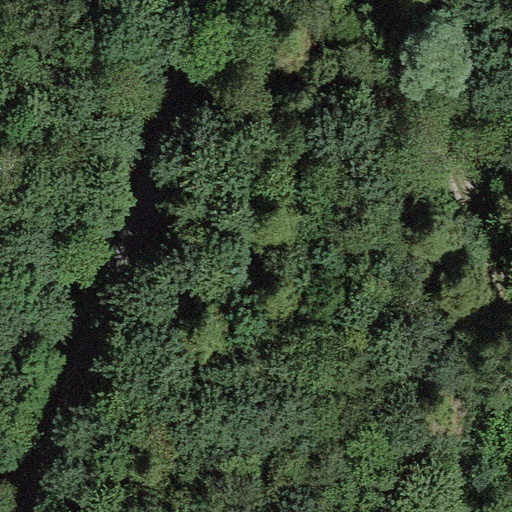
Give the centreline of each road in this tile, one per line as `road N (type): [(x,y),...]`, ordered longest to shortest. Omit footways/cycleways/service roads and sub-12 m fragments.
road 1 (track): [(35,511),(187,67),(188,0)]
road 2 (track): [(511,282),(386,0)]
